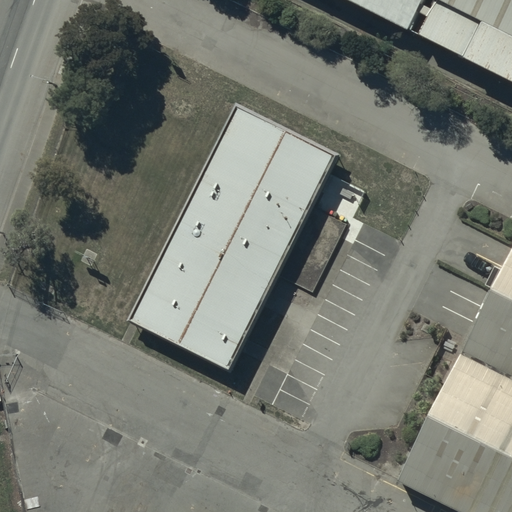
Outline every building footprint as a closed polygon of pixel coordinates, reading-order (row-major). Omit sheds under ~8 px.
[(511,0),(356,0),(511,78),(511,0)] [(232,85),(121,307),(226,359),(336,138),(232,85)] [(511,511),(511,258),(400,479),(465,511),(511,511)] [(100,429),(65,412),(58,426),(94,443),(100,429)] [(128,511),(141,482),(127,476),(111,511),(128,511)]
